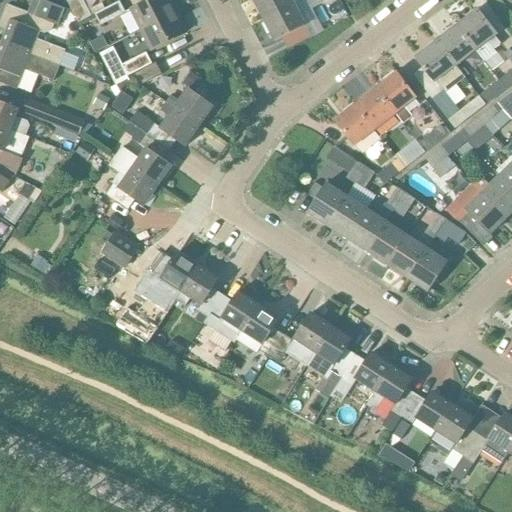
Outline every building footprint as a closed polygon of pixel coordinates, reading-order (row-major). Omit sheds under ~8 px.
[(1,43),(60,66),(66,51),(38,40),(41,32),(45,34),(52,31),(54,25),(58,26),(65,8),(41,0),(32,0),(28,13),(8,5),(0,24),(0,26),(7,29),(1,43)] [(69,0),(67,1),(78,23),(91,16),(83,0),(69,0)] [(142,30),(176,13),(169,0),(151,0),(131,10),(142,30)] [(292,0),(254,0),(265,22),(295,6),(292,0)] [(101,26),(124,13),(118,2),(95,14),(101,26)] [(295,6),(265,22),(276,42),(306,27),(295,6)] [(457,27),(476,51),(487,42),(494,50),(501,44),(494,37),(497,35),(478,11),(457,27)] [(142,30),(152,50),(187,33),(176,13),(142,30)] [(437,43),(456,67),(476,51),(457,27),(437,43)] [(0,83),(18,90),(26,70),(53,81),(60,66),(1,43),(0,46),(0,83)] [(456,67),(437,43),(417,59),(424,68),(413,76),(432,99),(444,90),(445,92),(464,77),(456,67)] [(499,80),(507,90),(511,86),(511,47),(504,54),(511,64),(511,70),(508,73),(503,66),(493,74),(498,81),(499,80)] [(152,65),(146,53),(121,66),(114,51),(100,58),(118,95),(129,81),(127,77),(134,74),(152,65)] [(134,74),(140,86),(162,75),(155,63),(152,65),(134,74)] [(396,114),(404,124),(412,117),(405,107),(416,98),(397,74),(376,90),(396,114)] [(479,96),(486,106),(490,103),(490,104),(507,90),(499,80),(498,81),(479,96)] [(166,103),(200,127),(214,107),(188,89),(179,102),(171,96),(166,103)] [(356,105),(375,130),(396,114),(376,90),(356,105)] [(511,106),(511,91),(498,103),(505,112),(511,106)] [(448,120),(455,129),(485,105),(486,106),(479,96),(448,120)] [(21,113),(79,135),(84,122),(26,99),(21,113)] [(11,131),(26,137),(30,127),(28,122),(17,118),(20,110),(0,101),(0,126),(11,131)] [(130,123),(140,129),(169,150),(176,140),(186,147),(200,127),(166,103),(161,111),(169,117),(160,129),(155,125),(156,124),(138,112),(130,123)] [(505,112),(498,103),(478,118),(485,127),(505,112)] [(375,130),(356,105),(336,121),(355,146),(375,130)] [(458,134),(466,143),(485,127),(478,118),(458,134)] [(0,165),(18,172),(22,160),(3,152),(11,131),(0,126),(0,165)] [(418,144),(426,153),(451,134),(446,127),(444,129),(442,126),(418,144)] [(115,157),(158,187),(172,167),(162,160),(169,150),(140,129),(132,140),(140,146),(141,146),(146,150),(140,159),(122,147),(115,157)] [(438,149),(446,158),(447,157),(466,143),(458,134),(438,149)] [(426,153),(418,144),(404,155),(411,164),(426,153)] [(426,159),(441,178),(455,167),(447,157),(446,158),(438,149),(426,159)] [(106,195),(128,210),(135,200),(145,207),(158,187),(115,157),(109,166),(126,179),(119,189),(113,184),(106,195)] [(405,169),(398,159),(377,176),(384,185),(405,169)] [(346,179),(355,184),(355,185),(367,168),(357,162),(346,179)] [(511,164),(499,177),(511,190),(511,164)] [(367,168),(355,185),(365,190),(375,173),(367,168)] [(0,190),(3,193),(11,182),(0,174),(0,190)] [(482,194),(506,220),(511,214),(511,190),(499,177),(482,194)] [(307,213),(328,227),(347,197),(327,184),(307,213)] [(461,223),(480,243),(488,234),(490,236),(506,220),(482,194),(472,184),(445,212),(459,225),(461,223)] [(396,211),(407,194),(398,188),(387,205),(396,211)] [(395,212),(403,218),(415,200),(407,194),(396,211),(395,212)] [(328,227),(348,240),(367,210),(347,197),(328,227)] [(348,240),(368,253),(387,223),(367,210),(348,240)] [(435,236),(446,219),(438,214),(427,230),(435,236)] [(446,219),(435,236),(445,242),(456,226),(446,219)] [(368,253),(388,266),(408,237),(387,223),(368,253)] [(101,254),(125,269),(139,247),(116,232),(113,236),(105,231),(100,240),(108,244),(101,254)] [(407,279),(427,249),(408,237),(388,266),(407,279)] [(427,249),(407,279),(429,293),(448,263),(427,249)] [(166,295),(176,301),(182,293),(199,266),(179,253),(172,263),(162,256),(147,278),(158,285),(161,279),(172,286),(166,295)] [(31,266),(41,273),(48,262),(37,256),(31,266)] [(213,289),(219,279),(199,266),(182,293),(176,301),(185,307),(190,299),(202,306),(199,312),(208,318),(223,295),(213,289)] [(243,332),(260,306),(239,293),(233,302),(223,295),(208,318),(204,324),(235,344),(237,341),(243,332)] [(274,328),(280,319),(260,306),(243,332),(237,341),(258,354),(260,351),(269,357),(270,357),(284,335),(274,328)] [(270,357),(279,364),(287,352),(298,359),(306,347),(315,353),(332,327),(312,314),(294,341),(284,335),(270,357)] [(327,381),(332,372),(342,379),(356,356),(346,350),(352,340),(332,327),(315,353),(306,367),(323,379),(327,381)] [(356,356),(342,379),(352,385),(356,379),(376,392),(393,366),(373,353),(367,362),(356,356)] [(402,418),(417,396),(407,389),(413,379),(393,366),(376,392),(367,406),(375,412),(385,398),(395,405),(391,411),(402,418)] [(417,396),(402,418),(411,423),(413,425),(417,419),(437,432),(454,406),(434,393),(427,403),(417,396)] [(453,451),(464,457),(478,435),(468,429),(474,419),(454,406),(437,432),(456,445),(453,451)] [(482,452),(502,464),(509,453),(511,448),(511,417),(506,413),(488,442),(478,435),(464,457),(474,464),(482,452)]
